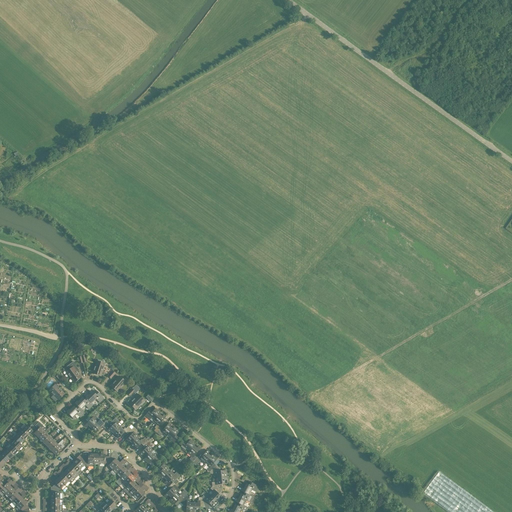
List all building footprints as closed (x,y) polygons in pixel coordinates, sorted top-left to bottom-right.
[(105,364),(96,361),(92,373),(101,376),(105,364)] [(66,367),(68,371),(66,372),(73,383),(81,377),(77,372),(79,370),(73,362),(66,367)] [(119,376),(111,385),(111,384),(110,386),(116,392),(120,387),(121,387),(126,382),(119,376)] [(49,391),(53,395),(51,398),(55,401),(57,399),(58,400),(64,393),(63,392),(59,389),(58,389),(57,388),(54,385),(49,391)] [(85,397),(86,398),(91,403),(95,399),(99,403),(104,398),(97,392),(95,394),(93,392),(89,396),(88,395),(85,397)] [(128,403),(135,409),(139,405),(139,406),(144,401),(138,395),(136,397),(136,398),(135,399),(134,398),(130,402),(128,403)] [(75,404),(78,407),(80,409),(85,405),(89,409),(93,405),(91,403),(86,398),(84,400),(82,398),(78,402),(77,401),(75,404)] [(84,413),(80,409),(78,407),(76,409),(74,406),(69,411),(68,410),(66,412),(72,418),(76,414),(80,418),(84,413)] [(145,416),(153,422),(159,414),(160,412),(155,408),(151,413),(149,411),(145,416)] [(98,414),(95,411),(88,417),(90,419),(84,426),(87,428),(88,426),(91,428),(100,420),(96,416),(98,414)] [(153,422),(156,425),(154,428),(156,429),(154,431),(156,433),(160,428),(158,426),(166,417),(163,415),(161,417),(159,414),(153,422)] [(107,427),(109,429),(107,431),(109,433),(111,431),(113,434),(120,427),(122,425),(115,418),(111,423),(109,424),(107,427)] [(103,423),(102,422),(100,420),(91,428),(96,433),(102,427),(104,429),(107,427),(109,424),(105,421),(103,423)] [(34,433),(39,438),(47,430),(39,422),(34,427),(37,429),(38,430),(34,433)] [(160,428),(156,433),(160,436),(162,434),(166,437),(168,435),(168,434),(172,429),(169,427),(171,425),(169,423),(163,430),(160,428)] [(28,436),(34,430),(35,431),(37,429),(34,427),(32,428),(30,426),(29,428),(26,425),(22,430),(28,436)] [(129,432),(131,430),(128,426),(126,429),(125,428),(123,430),(120,427),(113,434),(111,436),(115,438),(115,437),(118,439),(125,432),(127,434),(129,432)] [(47,430),(39,438),(43,442),(49,436),(46,434),(51,429),(49,427),(47,430)] [(129,441),(132,444),(136,439),(138,437),(135,433),(137,431),(134,427),(131,430),(129,432),(131,434),(125,441),(127,443),(129,441)] [(168,434),(168,435),(171,437),(169,439),(174,443),(178,438),(175,436),(179,431),(174,427),(172,429),(168,434)] [(22,430),(18,434),(24,440),(28,436),(22,430)] [(19,444),(24,440),(18,434),(13,438),(16,441),(19,444)] [(43,442),(47,446),(53,440),(49,436),(43,442)] [(136,439),(132,444),(130,445),(134,450),(141,444),(143,446),(145,444),(148,441),(144,438),(142,440),(141,439),(139,441),(136,439)] [(17,451),(22,447),(19,444),(16,441),(13,443),(9,439),(7,441),(10,443),(12,445),(17,451)] [(148,441),(145,444),(147,446),(139,455),(141,457),(143,455),(146,457),(146,458),(152,451),(149,447),(151,445),(150,444),(152,442),(150,439),(148,441)] [(47,446),(51,450),(57,445),(53,440),(47,446)] [(189,451),(193,446),(195,444),(190,440),(186,444),(184,442),(179,447),(184,451),(186,449),(189,451)] [(5,447),(7,449),(13,455),(17,451),(12,445),(10,443),(5,447)] [(57,445),(51,450),(56,455),(56,454),(57,455),(59,453),(58,452),(63,447),(59,443),(57,445)] [(196,448),(193,446),(189,451),(187,453),(191,457),(189,459),(193,462),(196,457),(194,455),(200,448),(198,446),(196,448)] [(7,449),(3,453),(9,459),(13,455),(7,449)] [(204,464),(206,462),(210,457),(207,454),(209,452),(207,450),(199,459),(196,457),(193,462),(195,464),(197,462),(198,463),(200,461),(204,464)] [(155,453),(152,451),(146,458),(146,457),(144,459),(148,464),(153,460),(155,462),(159,458),(155,453)] [(0,458),(5,464),(9,459),(3,453),(1,456),(0,454),(0,458)] [(77,459),(73,463),(80,470),(84,466),(83,465),(85,463),(83,457),(82,457),(81,454),(77,458),(77,459)] [(212,454),(210,457),(206,462),(209,464),(207,466),(208,467),(206,470),(210,473),(216,465),(213,463),(217,459),(212,454)] [(88,457),(83,457),(85,463),(87,467),(94,467),(94,464),(93,464),(93,455),(88,455),(88,457)] [(104,455),(99,455),(99,464),(105,464),(105,463),(107,463),(110,457),(104,457),(104,455)] [(109,466),(112,470),(119,463),(115,459),(113,461),(110,457),(107,463),(109,465),(109,466)] [(122,459),(119,463),(112,470),(116,474),(122,467),(120,465),(124,461),(122,459)] [(68,461),(66,463),(78,475),(81,471),(80,470),(73,463),(71,465),(68,461)] [(68,468),(66,471),(75,479),(79,476),(78,475),(66,463),(64,465),(68,468)] [(163,478),(170,471),(163,464),(159,468),(161,471),(157,475),(161,480),(163,478)] [(220,469),(216,465),(210,473),(211,474),(214,473),(214,475),(217,475),(217,478),(227,477),(226,470),(220,471),(220,469)] [(125,470),(122,467),(116,474),(120,477),(130,467),(129,466),(125,470)] [(132,469),(130,467),(120,477),(120,478),(118,480),(121,484),(130,475),(128,473),(132,469)] [(60,469),(58,471),(69,481),(71,483),(75,479),(66,471),(64,473),(60,469)] [(60,476),(58,478),(65,485),(69,481),(58,471),(57,473),(60,476)] [(163,478),(166,480),(164,482),(166,484),(173,478),(175,480),(179,476),(176,472),(174,475),(170,471),(163,478)] [(132,477),(130,475),(121,484),(125,487),(125,488),(138,475),(136,473),(132,477)] [(140,477),(138,475),(125,488),(125,487),(123,490),(126,494),(136,485),(134,483),(140,477)] [(211,483),(212,487),(222,490),(221,484),(227,484),(227,477),(217,478),(217,482),(211,483)] [(51,487),(58,490),(60,488),(61,489),(65,485),(58,478),(54,482),(56,484),(53,487),(51,487)] [(1,490),(4,494),(11,487),(9,486),(13,482),(11,480),(8,483),(5,486),(1,490)] [(176,493),(177,491),(179,490),(175,485),(173,482),(168,487),(171,489),(164,496),(166,498),(168,496),(171,498),(176,493)] [(241,491),(245,493),(249,495),(251,490),(256,492),(259,487),(251,482),(249,485),(247,484),(244,489),(243,488),(241,491)] [(138,487),(136,485),(126,494),(130,498),(133,495),(143,485),(141,483),(138,487)] [(145,487),(143,485),(133,495),(137,499),(143,492),(141,490),(145,487)] [(4,494),(8,498),(18,488),(17,486),(13,490),(11,487),(4,494)] [(51,487),(51,499),(59,499),(59,493),(58,493),(58,490),(51,487)] [(214,494),(211,496),(218,503),(222,498),(219,494),(222,490),(212,487),(210,489),(212,491),(212,492),(214,494)] [(20,490),(18,488),(8,498),(12,502),(19,495),(17,493),(20,490)] [(178,501),(180,503),(187,496),(186,495),(188,493),(184,490),(178,496),(176,493),(171,498),(169,500),(174,505),(178,501)] [(236,502),(240,504),(243,506),(246,501),(251,503),(253,498),(249,495),(245,493),(244,496),(241,494),(238,500),(237,499),(236,502)] [(16,506),(23,499),(26,496),(24,494),(21,497),(19,495),(12,502),(16,506)] [(188,497),(187,496),(180,503),(183,507),(186,507),(185,511),(192,511),(193,503),(189,503),(189,500),(188,500),(188,497)] [(203,496),(201,498),(205,508),(209,504),(213,508),(218,503),(211,496),(208,499),(206,497),(205,498),(203,496)] [(197,504),(193,503),(192,511),(199,511),(199,507),(205,508),(201,498),(198,498),(198,501),(197,501),(197,504)] [(26,503),(23,499),(16,506),(20,510),(20,509),(22,511),(29,508),(25,504),(26,503)] [(110,500),(106,504),(112,510),(116,506),(110,500)] [(99,506),(101,508),(101,509),(104,511),(105,511),(109,511),(112,510),(106,504),(105,504),(103,502),(99,506)]
